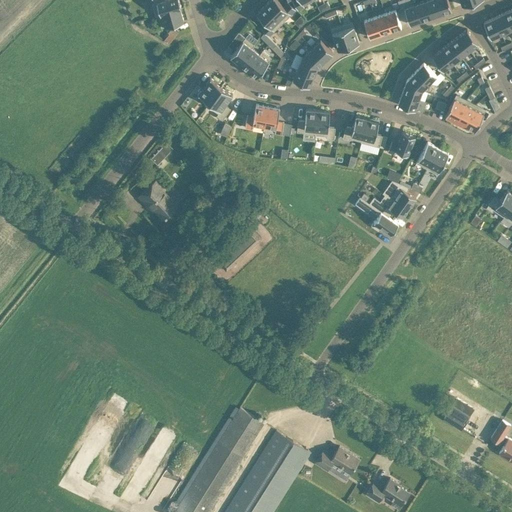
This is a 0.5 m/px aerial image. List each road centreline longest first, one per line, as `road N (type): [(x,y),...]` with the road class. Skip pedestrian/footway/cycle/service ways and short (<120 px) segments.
road 1 (residential): [(310,382),(477,145)]
road 2 (residential): [(208,51),(259,85),(391,108),(477,145)]
road 3 (unclassified): [(310,382),(74,230)]
road 4 (unclassified): [(511,508),(310,382)]
road 5 (residential): [(208,51),(74,230)]
road 6 (unknown): [(334,396),(316,411),(275,421),(216,511)]
road 7 (residential): [(503,0),(471,20),(511,94)]
